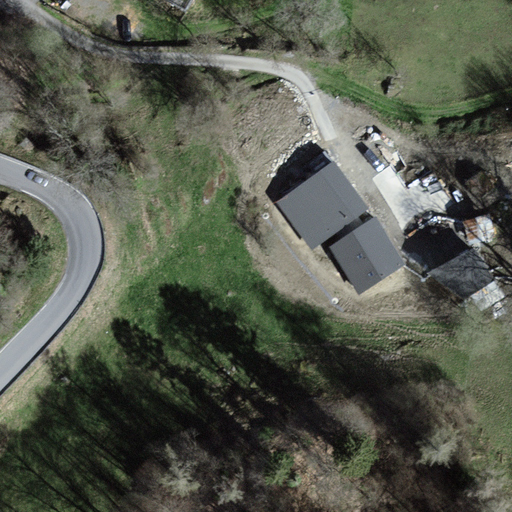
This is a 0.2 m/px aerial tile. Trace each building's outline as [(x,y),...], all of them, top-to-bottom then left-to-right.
[(334,166),(325,155),(303,172),(311,181),(282,203),(316,249),(370,208),(336,164),(334,166)] [(434,169),(410,186),(394,164),(367,183),(409,242),(460,206),(434,169)] [(497,194),(484,175),(468,186),(482,205),(497,194)] [(406,262),(375,218),(328,250),(360,295),(406,262)] [(427,259),(440,288),(478,271),(465,242),(427,259)]
